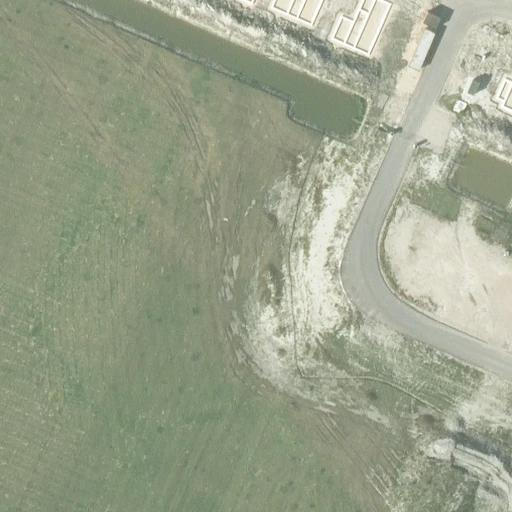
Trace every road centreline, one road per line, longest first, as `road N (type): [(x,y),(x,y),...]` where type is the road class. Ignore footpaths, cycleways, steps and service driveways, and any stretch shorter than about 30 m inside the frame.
road 1 (residential): [(153,511),(280,225)]
road 2 (residential): [(0,101),(280,225)]
road 3 (residential): [(464,0),(357,259)]
